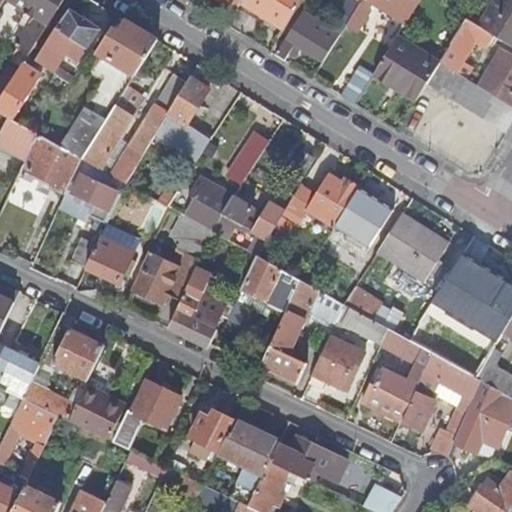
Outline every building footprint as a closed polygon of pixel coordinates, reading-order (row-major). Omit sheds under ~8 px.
[(64,0),(12,0),(11,2),(42,22),(38,27),(32,23),(18,44),(15,41),(0,65),(0,102),(25,63),(49,25),(47,24),(54,13),(56,14),(64,0)] [(217,0),(237,12),(241,4),(243,0),(217,0)] [(284,31),(302,0),(243,0),(241,4),(284,31)] [(352,0),(351,2),(348,0),(340,13),(350,20),(360,4),(362,0),(352,0)] [(406,24),(420,0),(384,0),(389,3),(396,8),(391,15),(406,24)] [(511,0),(496,0),(479,28),(495,37),(511,47),(511,0)] [(384,11),(391,15),(396,8),(389,3),(384,11)] [(350,20),(347,25),(357,32),(370,10),(360,4),(350,20)] [(295,44),(323,62),(340,35),(302,12),(296,23),(298,24),(289,38),(287,36),(275,55),(284,61),(295,44)] [(93,30),(69,13),(38,61),(54,71),(65,55),(78,63),(98,34),(93,30)] [(479,28),(467,20),(441,62),(458,73),(468,55),(475,43),(479,46),(482,41),(490,45),(495,37),(479,28)] [(60,146),(82,158),(120,98),(156,41),(126,22),(120,32),(114,29),(99,53),(100,53),(89,71),(102,80),(60,146)] [(97,25),(93,30),(98,34),(102,29),(97,25)] [(439,65),(397,38),(374,75),(393,87),(396,83),(419,98),(427,84),(439,65)] [(511,106),(511,53),(502,48),(484,78),(488,81),(483,88),(494,95),(511,106)] [(458,73),(441,62),(439,65),(427,84),(454,101),(455,100),(454,99),(467,78),(458,73)] [(25,63),(0,102),(0,112),(9,118),(14,120),(43,74),(25,63)] [(199,161),(213,138),(190,124),(210,90),(197,82),(204,70),(198,66),(188,83),(170,114),(154,137),(175,151),(178,147),(199,161)] [(342,97),(356,105),(373,76),(360,67),(342,97)] [(72,83),(54,71),(52,76),(57,79),(55,83),(68,90),(72,83)] [(84,160),(127,183),(144,155),(154,137),(170,114),(188,83),(176,76),(157,108),(161,110),(152,125),(147,122),(129,153),(134,157),(128,168),(122,164),(121,165),(109,157),(139,110),(120,98),(82,158),(84,160)] [(483,88),(467,78),(454,99),(455,100),(466,106),(482,115),(494,95),(483,88)] [(511,106),(494,95),(482,115),(507,130),(511,121),(511,106)] [(161,110),(157,108),(147,122),(152,125),(161,110)] [(14,120),(9,118),(0,136),(0,147),(27,162),(34,148),(40,135),(14,120)] [(254,165),(269,141),(256,133),(241,156),(254,165)] [(60,146),(40,135),(34,148),(37,150),(27,169),(53,182),(51,187),(66,195),(84,160),(82,158),(60,146)] [(313,160),(300,152),(284,177),(298,185),(313,160)] [(84,160),(66,195),(60,207),(79,217),(82,212),(90,216),(108,224),(122,195),(127,183),(84,160)] [(317,197),(301,186),(284,213),(282,217),(293,223),(299,214),(304,218),(309,210),(335,226),(359,188),(345,179),(343,183),(331,175),(317,197)] [(185,216),(213,231),(233,197),(199,178),(189,195),(195,199),(185,216)] [(141,191),(127,183),(122,195),(136,202),(141,191)] [(393,209),(359,188),(335,226),(369,248),(393,209)] [(282,217),(284,213),(269,203),(260,219),(250,213),(253,208),(233,197),(213,231),(215,232),(227,239),(235,226),(245,231),(253,231),(268,241),(282,217)] [(82,212),(79,217),(87,221),(90,216),(82,212)] [(201,260),(215,232),(213,231),(185,216),(184,215),(169,245),(179,250),(171,264),(149,253),(131,289),(164,305),(166,303),(164,301),(168,294),(181,301),(201,260)] [(448,246),(402,216),(378,252),(425,282),(448,246)] [(98,245),(87,267),(120,284),(135,253),(101,237),(98,245)] [(73,260),(87,267),(98,245),(84,238),(73,260)] [(287,313),(302,281),(301,281),(261,258),(239,298),(238,300),(225,326),(247,332),(247,304),(268,315),(273,306),(287,313)] [(216,267),(201,260),(181,301),(168,328),(208,347),(217,329),(215,328),(221,315),(219,292),(207,286),(216,267)] [(339,318),(346,306),(345,305),(302,281),(287,313),(261,366),(297,383),(307,363),(289,354),(313,303),(339,318)] [(355,289),(345,305),(346,306),(372,320),(381,306),(355,289)] [(456,302),(439,292),(436,298),(419,323),(420,324),(410,341),(433,354),(478,379),(487,363),(499,342),(504,333),(495,327),(488,337),(488,342),(479,358),(451,342),(438,334),(445,322),(456,302)] [(0,331),(14,304),(0,297),(0,331)] [(383,344),(390,330),(372,320),(346,306),(339,318),(338,321),(383,344)] [(458,329),(445,322),(438,334),(451,342),(458,329)] [(331,337),(334,331),(328,329),(325,334),(331,337)] [(88,381),(105,346),(70,330),(53,364),(88,381)] [(426,370),(433,354),(410,341),(390,330),(383,344),(383,345),(426,370)] [(365,354),(331,337),(309,382),(323,389),(327,382),(341,389),(347,378),(351,380),(356,368),(358,369),(365,354)] [(0,359),(5,350),(0,347),(0,387),(7,391),(10,386),(2,382),(7,372),(0,368),(0,359)] [(31,383),(39,366),(26,360),(18,356),(5,350),(0,359),(0,368),(7,372),(2,382),(10,386),(7,391),(23,398),(31,383)] [(18,356),(26,360),(28,354),(21,350),(18,356)] [(473,400),(481,381),(478,379),(433,354),(426,370),(424,372),(473,400)] [(502,372),(487,363),(478,379),(481,381),(493,387),(502,372)] [(401,422),(422,377),(417,375),(412,384),(392,374),(393,370),(386,366),(376,385),(377,386),(375,389),(371,387),(363,402),(401,422)] [(91,378),(86,389),(106,399),(112,389),(91,378)] [(133,412),(129,410),(113,442),(130,450),(142,427),(151,422),(165,429),(181,398),(148,381),(133,412)] [(497,448),(511,418),(511,398),(493,387),(481,381),(473,400),(468,409),(453,443),(476,453),(482,441),(497,448)] [(68,402),(31,383),(23,398),(58,415),(68,420),(70,415),(82,392),(75,389),(68,402)] [(86,389),(84,388),(82,392),(70,415),(68,420),(85,428),(97,434),(108,439),(108,440),(113,430),(125,409),(106,399),(86,389)] [(417,392),(403,421),(422,430),(436,402),(417,392)] [(58,415),(23,398),(11,423),(35,435),(40,426),(42,427),(44,422),(53,427),(58,415)] [(447,456),(453,443),(468,409),(459,405),(447,431),(443,430),(435,451),(447,456)] [(219,454),(220,452),(218,451),(233,420),(215,411),(211,418),(202,414),(190,438),(213,449),(210,454),(217,458),(219,454)] [(79,440),(85,428),(68,420),(62,432),(79,440)] [(280,444),(280,442),(235,420),(220,452),(219,454),(245,467),(230,498),(239,503),(249,507),(271,462),(280,444)] [(89,448),(97,434),(85,428),(79,440),(78,443),(89,448)] [(95,466),(108,439),(97,434),(89,448),(83,460),(95,466)] [(291,450),(280,444),(271,462),(288,470),(307,480),(309,477),(314,479),(318,472),(339,482),(348,462),(297,438),(291,450)] [(204,458),(180,445),(170,463),(195,475),(204,458)] [(21,476),(29,479),(39,460),(30,456),(21,476)] [(288,470),(271,462),(249,507),(258,511),(267,511),(272,503),(278,506),(283,497),(277,493),(288,470)] [(208,465),(199,483),(204,486),(212,467),(208,465)] [(199,483),(168,468),(163,478),(199,495),(204,486),(199,483)] [(510,511),(511,509),(511,473),(500,488),(488,479),(470,507),(477,511),(510,511)] [(120,511),(132,487),(118,480),(102,511),(120,511)] [(385,511),(395,511),(404,493),(378,481),(368,504),(385,511)] [(0,511),(6,511),(16,491),(0,483),(0,511)] [(58,511),(63,503),(26,484),(12,511),(58,511)] [(204,486),(199,495),(233,511),(235,511),(239,503),(230,498),(204,486)] [(239,503),(235,511),(258,511),(249,507),(239,503)]
